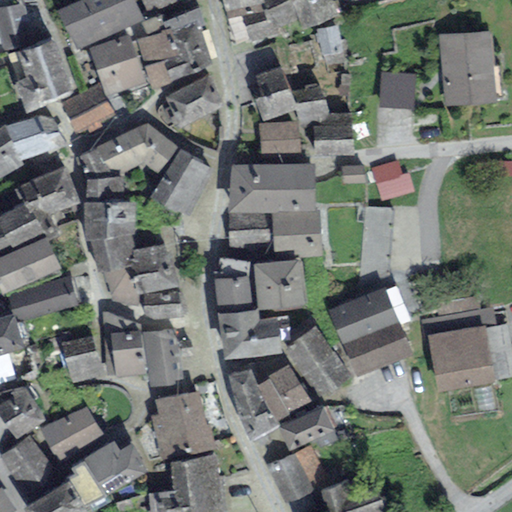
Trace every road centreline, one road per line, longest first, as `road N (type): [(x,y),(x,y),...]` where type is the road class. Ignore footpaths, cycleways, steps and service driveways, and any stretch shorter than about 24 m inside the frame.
road 1 (residential): [(213,0),(228,110),(208,223),(205,300),(231,417),(277,511)]
road 2 (residential): [(511,143),(329,159)]
